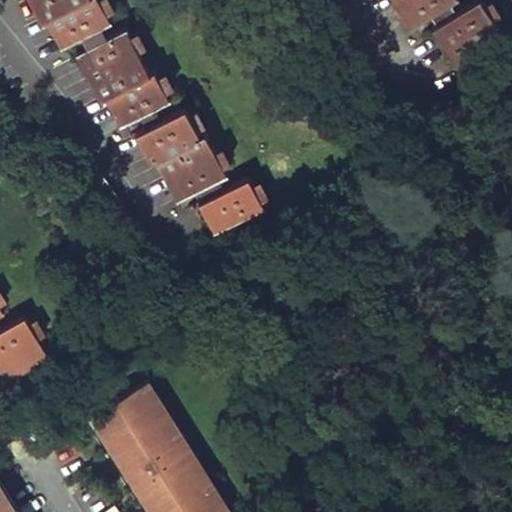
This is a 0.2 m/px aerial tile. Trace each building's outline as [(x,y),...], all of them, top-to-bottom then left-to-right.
[(31,0),(42,18),(46,15),(61,44),(64,42),(98,23),(110,18),(100,0),(31,0)] [(393,0),(409,25),(429,13),(448,0),(393,0)] [(456,10),(448,0),(429,13),(436,24),(456,10)] [(505,37),(481,0),(472,0),(456,10),(436,24),(431,27),(458,67),(505,37)] [(105,36),(98,23),(64,42),(70,54),(76,51),(105,36)] [(148,69),(126,25),(105,36),(76,51),(101,96),(105,94),(119,123),(123,120),(155,104),(169,96),(154,66),(148,69)] [(200,131),(185,103),(160,116),(134,129),(150,160),(155,158),(176,197),(197,185),(217,175),(226,170),(204,128),(200,131)] [(160,116),(155,104),(123,120),(129,132),(134,129),(160,116)] [(118,200),(78,142),(51,161),(91,218),(118,200)] [(263,205),(248,174),(223,187),(203,198),(198,200),(214,231),(263,205)] [(223,187),(217,175),(197,185),(203,198),(223,187)] [(119,223),(110,210),(97,220),(106,232),(119,223)] [(0,383),(49,355),(24,313),(1,327),(0,327),(0,383)] [(187,441),(157,390),(151,394),(181,445),(187,441)] [(219,511),(196,471),(203,467),(187,441),(181,445),(151,394),(100,423),(123,463),(142,452),(135,440),(141,437),(169,485),(144,499),(151,511),(219,511)] [(142,452),(123,463),(144,499),(169,485),(141,437),(135,440),(142,452)] [(228,511),(203,467),(196,471),(219,511),(228,511)] [(19,511),(1,480),(0,480),(0,511),(19,511)]
